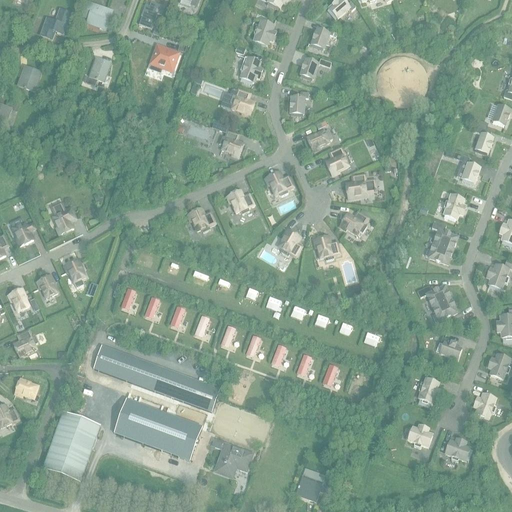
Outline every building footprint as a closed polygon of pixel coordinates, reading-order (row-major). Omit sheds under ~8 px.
[(196,9),(197,7),(198,0),(182,0),(181,5),(190,9),(191,8),(196,9)] [(260,0),(261,0),(280,10),(282,5),(286,7),(289,0),(260,0)] [(351,3),(347,6),(341,0),(340,0),(329,10),(338,20),(349,11),(351,13),(356,9),(351,3)] [(158,15),(162,17),(165,8),(151,3),(149,8),(146,7),(142,17),(144,18),(141,27),(152,31),(158,15)] [(95,7),(88,25),(106,32),(113,14),(95,7)] [(52,41),(55,33),(64,37),(73,15),(62,11),(57,24),(48,20),(41,37),(52,41)] [(188,29),(192,19),(184,15),(180,25),(188,29)] [(273,44),(276,35),(272,33),(274,28),(261,23),(259,30),(256,29),(254,35),(257,37),(254,43),(267,48),(269,42),(273,44)] [(155,30),(153,36),(159,38),(161,32),(155,30)] [(324,51),(329,37),(333,38),(335,32),(328,30),(326,34),(317,31),(312,46),(324,51)] [(181,46),(178,52),(185,54),(187,48),(181,46)] [(237,47),(235,53),(243,56),(246,50),(237,47)] [(172,72),(178,55),(159,48),(153,65),(172,72)] [(255,79),(259,81),(263,72),(259,70),(261,65),(245,59),(240,72),(243,73),(241,80),(253,85),(255,79)] [(102,83),(105,75),(108,76),(111,65),(98,60),(91,79),(90,79),(90,81),(91,81),(90,84),(94,86),(95,81),(102,83)] [(313,81),(319,66),(306,61),(301,76),(313,81)] [(25,68),(18,87),(35,94),(42,75),(25,68)] [(196,77),(194,83),(201,85),(203,79),(196,77)] [(511,80),(510,80),(508,87),(511,88),(509,94),(505,93),(503,99),(511,102),(511,80)] [(250,96),(238,92),(233,90),(230,96),(233,97),(231,104),(234,106),(233,111),(243,114),(242,116),(249,118),(255,104),(248,101),(250,96)] [(304,116),(305,100),(308,100),(309,94),(301,94),(301,100),(291,99),(290,115),(304,116)] [(2,117),(0,116),(0,125),(6,128),(12,111),(5,108),(4,111),(5,111),(2,117)] [(511,112),(498,108),(493,123),(505,128),(511,112)] [(481,123),(479,129),(486,131),(488,125),(481,123)] [(218,125),(216,131),(223,134),(225,127),(218,125)] [(476,127),(474,133),(481,136),(475,151),(488,156),(493,140),(485,137),(487,132),(486,131),(479,129),(476,127)] [(329,144),(329,143),(333,141),(329,132),(325,134),(324,132),(316,136),(316,135),(307,139),(313,153),(320,150),(319,149),(329,144)] [(239,160),(244,145),(237,142),(239,137),(227,133),(225,139),(222,138),(220,145),(224,147),(222,152),(232,155),(232,157),(239,160)] [(370,138),(366,140),(369,148),(374,145),(373,144),(370,139),(370,138)] [(332,178),(339,174),(338,173),(348,168),(343,157),(344,156),(341,150),(330,155),(332,160),(326,163),(332,178)] [(447,152),(445,157),(453,160),(455,154),(447,152)] [(475,185),(480,170),(462,163),(456,178),(462,181),(475,185)] [(270,186),(275,196),(280,194),(281,198),(288,195),(287,192),(293,189),(288,178),(283,180),(280,174),(266,180),(269,187),(270,186)] [(353,184),(346,184),(348,200),(361,199),(361,197),(367,196),(366,194),(375,193),(374,182),(366,183),(365,176),(352,178),(353,184)] [(231,204),(236,214),(241,212),(242,216),(249,213),(248,210),(254,207),(249,196),(244,199),(241,192),(227,198),(230,205),(231,204)] [(462,207),(464,202),(451,197),(449,204),(446,203),(444,209),(447,210),(444,217),(457,222),(459,216),(463,218),(466,209),(462,207)] [(421,208),(419,214),(426,217),(428,211),(421,208)] [(57,230),(60,237),(74,230),(71,223),(76,221),(71,210),(65,213),(63,210),(56,213),(58,217),(54,219),(58,229),(57,230)] [(215,226),(215,224),(210,214),(205,217),(202,210),(188,217),(191,223),(192,222),(197,233),(202,231),(203,234),(210,231),(209,228),(215,226)] [(347,230),(356,236),(359,232),(362,234),(367,228),(364,226),(368,220),(358,214),(354,219),(348,215),(340,228),(346,232),(347,230)] [(452,255),(453,252),(454,249),(454,250),(456,245),(455,245),(458,239),(451,236),(451,235),(446,234),(444,234),(446,228),(434,223),(432,230),(439,232),(437,238),(436,238),(435,242),(435,243),(433,249),(433,248),(431,252),(428,251),(425,257),(429,259),(436,262),(440,264),(440,263),(448,266),(450,260),(451,260),(452,256),(452,255)] [(511,223),(509,223),(507,228),(503,227),(500,236),(504,237),(502,243),(511,246),(511,223)] [(16,241),(20,248),(34,241),(30,233),(35,230),(33,225),(27,229),(25,225),(13,230),(18,241),(16,241)] [(295,259),(302,249),(297,245),(300,239),(287,231),(283,238),(285,239),(279,248),(283,251),(281,254),(288,258),(289,256),(295,259)] [(0,260),(6,257),(3,251),(8,248),(3,237),(0,238),(0,260)] [(317,249),(320,260),(325,259),(326,262),(334,260),(333,258),(340,256),(337,244),(331,246),(329,238),(314,242),(316,250),(317,249)] [(83,270),(79,261),(64,268),(68,274),(69,274),(74,284),(85,278),(82,271),(83,270)] [(506,269),(505,270),(496,267),(494,273),(490,271),(487,280),(491,282),(489,287),(501,292),(504,285),(507,286),(509,279),(506,278),(509,270),(511,270),(511,264),(507,262),(505,268),(506,269)] [(51,277),(37,284),(40,290),(42,290),(46,300),(58,294),(54,287),(55,286),(51,277)] [(452,304),(451,301),(450,298),(448,293),(448,294),(445,287),(438,291),(438,290),(434,292),(434,293),(432,294),(429,288),(417,293),(420,300),(427,297),(430,302),(429,302),(431,307),(432,306),(434,312),(435,316),(432,318),(435,324),(439,322),(439,323),(446,319),(446,320),(450,318),(450,317),(457,314),(454,308),(455,308),(453,303),(452,304)] [(8,297),(11,304),(13,303),(18,313),(29,308),(26,300),(22,291),(8,297)] [(510,316),(510,318),(501,319),(501,325),(497,325),(497,334),(502,334),(502,340),(511,339),(511,309),(509,310),(509,316),(510,316)] [(29,332),(18,338),(20,343),(14,346),(20,360),(27,357),(26,355),(36,351),(34,346),(38,345),(35,338),(32,339),(29,332)] [(451,347),(447,345),(448,341),(443,339),(440,345),(444,346),(441,355),(458,361),(461,350),(455,348),(456,346),(451,345),(451,347)] [(94,370),(212,414),(220,391),(102,348),(94,370)] [(67,354),(59,354),(59,362),(68,362),(67,354)] [(490,377),(503,382),(505,375),(508,376),(511,369),(508,368),(510,362),(498,357),(496,363),(491,361),(488,370),(492,372),(490,377)] [(28,383),(21,381),(16,396),(22,398),(23,397),(34,400),(38,388),(28,385),(28,383)] [(428,404),(432,405),(434,400),(438,401),(441,392),(437,391),(439,385),(426,381),(424,387),(421,386),(418,393),(421,394),(419,401),(422,402),(421,404),(427,407),(428,404)] [(481,402),(477,400),(474,409),(478,411),(476,416),(489,421),(491,414),(494,415),(496,409),(494,407),(496,401),(483,396),(481,402)] [(127,401),(115,435),(190,463),(202,429),(127,401)] [(15,413),(10,416),(6,407),(0,409),(0,427),(1,429),(12,424),(13,425),(19,422),(15,413)] [(80,485),(101,428),(63,414),(43,471),(80,485)] [(421,447),(428,450),(433,437),(427,435),(429,431),(420,428),(418,432),(413,430),(408,442),(415,445),(414,448),(420,450),(421,447)] [(452,458),(451,461),(458,464),(459,461),(466,463),(470,451),(465,449),(466,445),(457,441),(456,445),(450,443),(445,456),(452,458)] [(220,463),(217,473),(232,478),(235,468),(240,470),(240,471),(247,474),(254,456),(225,445),(218,462),(220,463)] [(333,470),(330,478),(337,481),(340,472),(333,470)] [(333,484),(324,481),(318,479),(319,476),(305,471),(303,477),(299,488),(298,490),(299,490),(296,497),(316,504),(320,493),(329,496),(333,484)]
